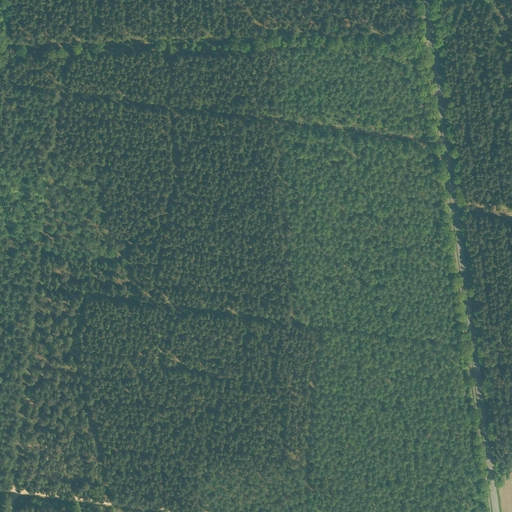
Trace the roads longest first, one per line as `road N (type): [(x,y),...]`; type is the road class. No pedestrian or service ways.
road 1 (secondary): [(496,511),(427,0)]
road 2 (track): [(445,140),(0,80)]
road 3 (track): [(0,487),(178,511)]
